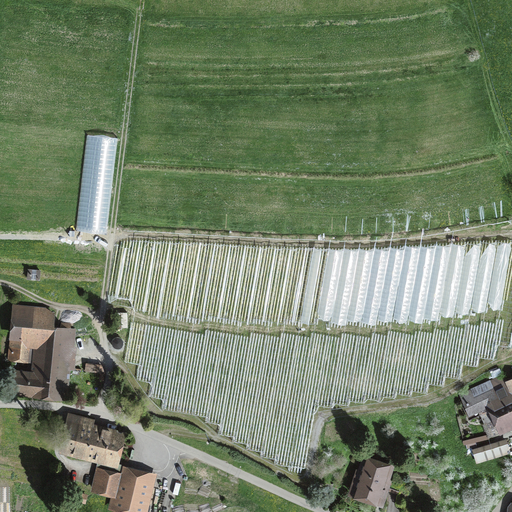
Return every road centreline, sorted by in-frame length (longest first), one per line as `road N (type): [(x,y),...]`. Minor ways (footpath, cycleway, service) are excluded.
road 1 (track): [(511,361),(434,400),(324,418),(303,478),(214,438),(174,431),(158,437)]
road 2 (unclassified): [(0,403),(114,420),(327,511)]
